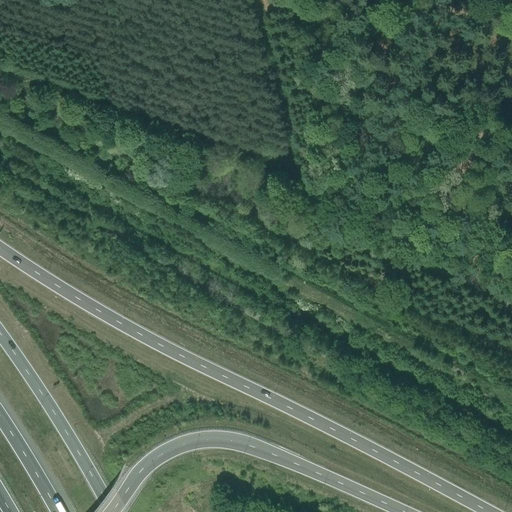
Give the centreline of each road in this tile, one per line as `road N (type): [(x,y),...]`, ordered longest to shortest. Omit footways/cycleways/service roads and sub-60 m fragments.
road 1 (trunk): [(487,511),(146,340),(0,250)]
road 2 (trunk): [(109,511),(168,449),(228,440),(396,511)]
road 3 (trunk): [(111,511),(0,336)]
road 4 (unclassified): [(511,243),(371,141)]
road 5 (unclassified): [(371,141),(434,6)]
road 6 (unclassified): [(371,141),(511,103)]
